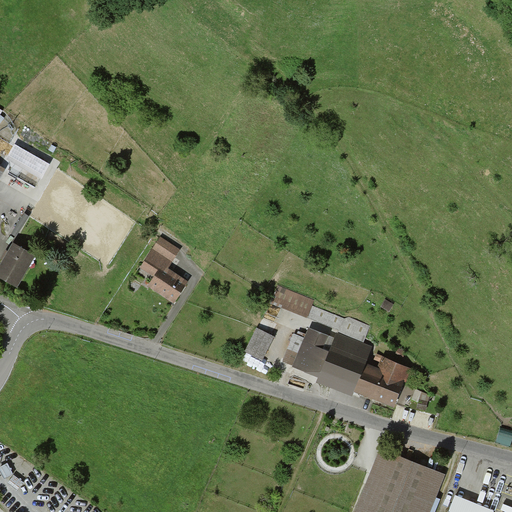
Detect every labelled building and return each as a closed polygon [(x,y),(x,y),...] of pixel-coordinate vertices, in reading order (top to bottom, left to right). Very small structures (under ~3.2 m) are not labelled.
[(45,174),(51,158),(15,144),(9,159),(45,174)] [(177,249),(158,237),(138,269),(150,277),(145,285),(173,303),(187,282),(165,268),(177,249)] [(30,257),(8,246),(0,262),(0,279),(16,287),(30,257)] [(312,301),(275,286),(267,304),(278,309),(273,321),(293,329),(279,362),(318,378),(316,382),(351,395),(352,392),(394,409),(410,368),(381,356),(376,366),(367,363),(373,346),(362,341),(368,326),(342,316),(341,319),(310,306),(312,301)] [(271,336),(254,328),(244,352),(261,360),(271,336)] [(430,511),(446,474),(381,448),(355,511),(430,511)] [(493,511),(494,510),(452,494),(445,511),(493,511)]
